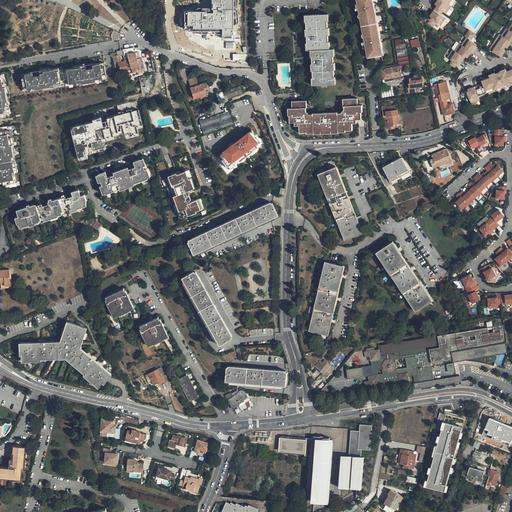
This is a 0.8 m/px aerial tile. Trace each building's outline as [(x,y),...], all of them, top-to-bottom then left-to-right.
[(211,0),(211,14),(187,13),(187,25),(195,26),(193,29),(222,29),(223,37),(234,37),(234,0),(211,0)] [(355,0),(365,51),(378,48),(368,0),(355,0)] [(368,0),(378,48),(365,51),(365,53),(381,50),(372,0),(368,0)] [(445,1),(442,0),(435,0),(437,1),(435,4),(434,6),(443,12),(444,12),(448,6),(445,5),(447,3),(445,1)] [(443,12),(434,6),(432,9),(441,15),(443,12)] [(441,15),(432,9),(430,12),(432,13),(430,16),(428,15),(426,19),(427,20),(426,21),(430,24),(432,20),(434,21),(439,24),(442,19),(440,18),(442,15),(441,15)] [(307,50),(311,49),(311,57),(313,57),(313,64),(312,64),(312,71),(314,71),(314,77),(312,78),(313,85),(336,84),(336,77),(334,77),(334,70),(336,70),(335,63),(334,63),(334,56),(335,56),(335,48),(330,48),(330,42),(328,42),(328,35),(330,34),(329,28),(328,28),(328,21),(329,21),(329,13),(320,14),(315,14),(305,14),(306,22),(308,22),(308,29),(306,29),(306,36),(308,35),(308,43),(307,43),(307,50)] [(465,37),(470,40),(474,34),(468,30),(464,36),(465,37)] [(503,32),(500,36),(500,37),(509,43),(510,42),(511,38),(511,33),(509,32),(507,31),(505,33),(503,32)] [(119,40),(120,35),(113,32),(111,36),(112,41),(119,40)] [(474,46),(476,44),(470,40),(465,37),(462,42),(465,44),(463,47),(470,52),(472,53),(474,50),(472,49),(474,46)] [(496,37),(492,42),(503,49),(503,48),(505,45),(507,46),(509,43),(500,37),(499,39),(496,37)] [(411,53),(416,73),(424,71),(422,62),(424,61),(418,39),(410,41),(412,53),(411,53)] [(492,42),(489,47),(492,49),(490,51),(499,58),(501,54),(500,53),(501,50),(503,49),(492,42)] [(468,55),(470,52),(463,47),(461,45),(459,48),(457,46),(453,51),(454,51),(463,58),(464,56),(466,53),(468,55)] [(405,49),(395,51),(398,64),(402,64),(403,68),(409,67),(405,49)] [(461,60),(463,58),(454,51),(452,54),(450,52),(446,57),(450,61),(452,62),(450,65),(454,68),(455,66),(457,67),(459,63),(458,62),(459,59),(461,60)] [(137,61),(137,59),(135,52),(126,54),(128,61),(128,63),(137,61)] [(119,63),(121,72),(127,70),(128,74),(131,73),(128,63),(128,61),(119,63)] [(131,73),(137,71),(137,68),(140,67),(137,61),(128,63),(131,73)] [(73,68),(63,70),(60,71),(59,68),(53,69),(40,72),(35,73),(35,76),(33,76),(33,75),(30,76),(29,74),(22,75),(24,87),(25,90),(36,88),(36,89),(43,88),(51,87),(51,85),(62,83),(61,80),(65,79),(66,82),(69,81),(70,84),(81,82),(81,84),(96,81),(96,79),(107,77),(107,74),(104,63),(97,64),(97,66),(94,66),(94,68),(92,68),(92,65),(86,66),(73,68)] [(380,69),(382,79),(400,76),(399,66),(380,69)] [(503,82),(504,84),(509,82),(506,74),(505,71),(504,69),(498,71),(499,73),(497,73),(500,83),(503,82)] [(489,79),(492,89),(498,87),(497,84),(500,83),(497,73),(494,74),(495,76),(489,78),(489,79)] [(6,87),(7,94),(10,94),(7,74),(0,75),(0,76),(2,76),(4,87),(6,87)] [(69,81),(66,82),(65,79),(61,80),(62,83),(51,85),(51,87),(43,88),(45,94),(110,82),(108,74),(107,74),(107,77),(96,79),(96,81),(81,84),(81,82),(70,84),(69,81)] [(0,118),(7,117),(6,115),(6,113),(9,113),(7,103),(8,102),(7,94),(6,87),(4,87),(2,76),(0,76),(0,118)] [(422,86),(421,76),(416,77),(413,77),(408,78),(409,82),(407,83),(408,87),(407,87),(407,93),(414,92),(414,87),(419,86),(422,86)] [(187,81),(189,87),(198,85),(196,77),(187,80),(187,81)] [(487,89),(488,92),(493,90),(492,89),(489,79),(485,81),(484,79),(480,80),(481,83),(484,90),(487,89)] [(437,95),(442,116),(452,113),(450,104),(446,105),(445,100),(448,99),(444,82),(442,82),(438,83),(436,84),(438,94),(437,95)] [(193,98),(204,94),(202,88),(206,87),(204,83),(198,85),(189,87),(193,98)] [(477,97),(478,100),(483,98),(482,95),(485,94),(485,93),(484,90),(481,83),(477,85),(478,87),(474,89),(477,97)] [(239,86),(221,92),(223,99),(241,93),(239,86)] [(465,92),(469,103),(475,101),(474,98),(477,97),(474,89),(473,86),(469,88),(470,90),(467,91),(465,92)] [(389,88),(379,90),(380,97),(391,95),(389,88)] [(308,100),(293,101),(293,108),(289,108),(289,115),(291,115),(291,122),(296,122),(296,125),(300,125),(301,132),(308,132),(308,133),(314,133),(315,134),(339,133),(339,132),(346,131),(346,130),(353,130),(353,123),(357,123),(357,119),(362,119),(362,112),(363,112),(363,105),(358,105),(358,98),(344,99),(344,106),(345,106),(345,109),(342,113),(339,113),(338,112),(314,113),(314,114),(310,114),(307,111),(307,107),(308,107),(308,100)] [(399,123),(397,110),(396,105),(381,108),(382,113),(384,119),(386,130),(389,129),(394,128),(393,126),(396,125),(395,124),(399,123)] [(92,124),(71,131),(79,160),(86,159),(87,153),(105,149),(105,140),(113,140),(113,136),(125,134),(125,139),(140,136),(138,129),(142,128),(138,110),(103,121),(102,116),(90,120),(92,124)] [(232,125),(228,112),(198,121),(202,135),(232,125)] [(14,176),(16,175),(13,160),(13,156),(15,156),(11,137),(9,138),(8,132),(10,132),(9,126),(0,127),(0,181),(0,182),(4,181),(4,184),(6,184),(6,188),(18,186),(17,181),(15,181),(14,176)] [(256,145),(260,141),(251,130),(219,155),(228,166),(232,163),(233,164),(239,160),(238,158),(250,149),(251,151),(257,146),(256,145)] [(11,132),(10,132),(8,132),(9,138),(11,137),(15,156),(13,156),(16,175),(14,176),(15,181),(17,181),(18,180),(17,175),(19,175),(16,160),(18,159),(14,137),(12,137),(11,132)] [(500,132),(494,132),(494,136),(495,136),(494,145),(503,146),(503,142),(504,137),(501,137),(501,132),(500,132)] [(483,151),(483,152),(487,150),(484,144),(487,142),(486,139),(485,138),(487,137),(485,133),(476,139),(483,151)] [(476,139),(475,137),(466,143),(468,146),(469,145),(470,146),(472,149),(475,147),(479,153),(483,151),(476,139)] [(452,164),(446,149),(430,156),(432,159),(428,161),(431,169),(437,166),(439,169),(452,164)] [(384,169),(392,183),(411,173),(402,158),(384,169)] [(107,171),(99,174),(102,181),(105,192),(120,187),(120,188),(135,183),(134,181),(148,176),(142,159),(134,161),(136,167),(129,169),(129,168),(115,173),(115,174),(109,176),(107,171)] [(487,165),(498,177),(503,171),(496,164),(493,166),(492,165),(490,162),(487,165)] [(492,181),(492,182),(498,177),(487,165),(484,168),(487,170),(488,172),(485,174),(492,181)] [(345,238),(361,232),(336,170),(321,175),(345,238)] [(180,211),(182,218),(196,212),(196,210),(200,209),(196,199),(192,200),(191,198),(190,198),(189,195),(186,194),(185,191),(188,189),(192,188),(185,171),(164,179),(171,197),(170,197),(175,213),(180,211)] [(475,176),(486,187),(492,181),(485,174),(484,173),(482,176),(481,175),(478,173),(475,176)] [(473,185),(480,192),(486,187),(475,176),(472,178),(474,181),(476,182),(473,185)] [(468,191),(475,199),(481,193),(480,192),(473,185),(472,183),(471,182),(468,185),(470,187),(471,188),(468,191)] [(506,190),(507,186),(499,186),(499,190),(496,190),(496,199),(505,199),(505,195),(505,190),(506,190)] [(35,205),(18,212),(20,218),(23,227),(30,224),(30,225),(36,223),(36,222),(41,220),(41,221),(63,214),(63,213),(67,211),(67,212),(78,208),(78,207),(85,205),(82,196),(80,190),(72,192),(73,194),(74,196),(67,199),(66,196),(49,203),(50,205),(44,207),(43,205),(36,207),(35,205)] [(468,204),(469,204),(475,199),(468,191),(465,195),(464,193),(462,191),(459,194),(468,204)] [(468,204),(459,194),(458,193),(455,196),(457,198),(458,200),(455,203),(462,210),(468,204)] [(277,216),(271,203),(264,206),(264,205),(193,237),(193,239),(188,242),(193,254),(277,216)] [(489,219),(496,228),(499,225),(496,222),(504,215),(498,209),(491,215),(492,216),(489,219)] [(63,214),(41,221),(41,223),(41,224),(64,216),(64,215),(63,214)] [(30,224),(23,227),(20,218),(16,220),(20,229),(30,226),(30,225),(30,224)] [(496,228),(489,219),(486,221),(486,222),(479,228),(485,236),(488,233),(491,231),(492,230),(493,231),(496,228)] [(97,231),(101,225),(96,221),(92,227),(97,231)] [(393,241),(376,252),(416,312),(433,301),(393,241)] [(511,251),(511,248),(510,246),(508,248),(504,251),(503,249),(502,247),(501,247),(500,248),(498,250),(507,261),(511,257),(511,253),(511,251)] [(507,261),(498,250),(495,252),(495,253),(497,255),(498,256),(494,259),(501,266),(507,261)] [(345,266),(325,261),(309,331),(328,336),(345,266)] [(479,270),(480,273),(483,272),(484,273),(486,277),(488,280),(496,275),(492,267),(491,268),(489,264),(480,269),(479,270)] [(10,269),(0,269),(0,288),(10,288),(10,269)] [(181,278),(219,344),(230,338),(226,330),(228,329),(198,276),(196,277),(193,271),(181,278)] [(467,276),(462,278),(466,287),(465,287),(467,291),(477,286),(475,282),(475,283),(474,281),(472,278),(470,274),(467,276)] [(477,286),(467,291),(469,294),(468,295),(472,304),(480,300),(476,291),(479,289),(477,286)] [(125,295),(122,288),(104,297),(112,314),(116,312),(117,313),(127,308),(126,307),(130,305),(128,301),(125,295)] [(499,293),(497,293),(497,297),(496,297),(492,298),(487,298),(488,308),(498,307),(498,305),(502,305),(501,293),(499,293)] [(501,293),(502,305),(506,305),(506,303),(511,302),(511,294),(505,295),(505,293),(501,293)] [(160,323),(157,316),(138,325),(146,342),(151,340),(151,342),(162,337),(161,335),(165,333),(163,329),(160,323)] [(86,327),(67,321),(60,341),(19,343),(20,355),(21,355),(22,362),(41,361),(41,359),(65,358),(84,373),(83,375),(98,387),(102,382),(104,383),(111,374),(80,347),(86,327)] [(440,348),(438,336),(379,346),(379,350),(380,355),(398,352),(400,351),(399,346),(403,346),(409,345),(410,350),(410,352),(411,357),(415,356),(415,354),(422,352),(430,351),(429,350),(440,348)] [(508,351),(507,344),(453,353),(454,360),(508,351)] [(378,375),(368,377),(369,382),(370,387),(375,386),(380,385),(381,390),(385,389),(396,387),(400,386),(400,384),(405,383),(410,382),(408,375),(408,373),(413,372),(413,374),(418,373),(420,383),(435,380),(432,364),(430,351),(422,352),(415,354),(415,356),(411,357),(410,352),(410,350),(409,345),(403,346),(399,346),(400,351),(398,352),(380,355),(379,350),(375,351),(369,351),(370,358),(371,361),(372,366),(381,365),(382,370),(383,375),(378,375)] [(369,351),(375,351),(374,348),(367,349),(367,350),(364,351),(365,359),(369,358),(369,362),(371,361),(370,358),(369,351)] [(321,376),(325,379),(329,374),(330,372),(333,374),(336,371),(321,359),(315,366),(323,373),(321,376)] [(382,370),(381,365),(372,366),(362,368),(347,371),(348,380),(368,377),(378,375),(378,370),(382,370)] [(286,386),(287,372),(279,372),(279,371),(234,367),(234,368),(228,367),(226,381),(286,386)] [(158,369),(149,374),(154,384),(158,382),(163,380),(160,373),(158,369)] [(461,376),(435,380),(420,383),(418,373),(413,374),(416,390),(462,382),(461,376)] [(187,376),(179,380),(182,386),(185,392),(187,397),(190,402),(198,398),(195,393),(193,388),(190,382),(187,376)] [(366,392),(376,390),(375,386),(370,387),(369,382),(364,383),(366,392)] [(232,408),(238,405),(238,404),(243,401),(243,400),(247,397),(243,389),(238,391),(237,390),(232,393),(231,393),(226,396),(232,408)] [(100,431),(113,432),(114,419),(102,418),(100,431)] [(113,432),(100,431),(100,435),(115,436),(117,420),(114,419),(113,432)] [(495,436),(511,443),(511,441),(511,434),(504,431),(507,424),(497,420),(495,424),(499,426),(495,436)] [(442,429),(426,487),(444,492),(463,427),(446,422),(444,429),(442,429)] [(341,454),(338,486),(357,487),(361,487),(364,456),(361,456),(362,448),(370,449),(372,424),(360,423),(359,430),(359,433),(350,433),(349,455),(341,454)] [(127,430),(126,436),(129,437),(129,438),(132,439),(132,441),(139,443),(145,437),(145,433),(139,432),(140,431),(131,430),(131,431),(127,430)] [(170,436),(168,444),(176,446),(177,442),(177,440),(180,441),(179,443),(186,445),(188,436),(178,434),(173,433),(172,437),(170,436)] [(313,433),(313,437),(310,437),(309,454),(306,496),(311,497),(311,500),(315,501),(315,497),(328,498),(328,495),(330,480),(329,480),(329,476),(330,476),(331,460),(330,460),(331,456),(332,440),(332,439),(332,436),(329,435),(329,434),(324,435),(313,433)] [(309,454),(310,437),(280,435),(279,452),(309,454)] [(197,440),(194,452),(198,453),(199,449),(206,451),(208,442),(206,442),(207,438),(201,437),(200,440),(197,440)] [(480,449),(482,443),(476,441),(473,447),(480,449)] [(0,478),(19,480),(20,468),(21,455),(19,454),(19,448),(11,447),(11,454),(16,455),(15,463),(10,463),(7,463),(7,468),(6,471),(0,470),(0,478)] [(114,449),(103,448),(103,452),(105,452),(104,462),(117,463),(118,453),(114,452),(114,449)] [(408,451),(399,450),(396,464),(403,465),(402,468),(412,469),(414,454),(408,453),(408,451)] [(135,459),(127,458),(127,472),(134,472),(134,470),(143,471),(144,464),(140,463),(140,462),(138,462),(137,461),(137,460),(136,460),(135,460),(135,459)] [(171,470),(158,466),(155,475),(172,480),(174,473),(170,472),(171,470)] [(476,481),(486,484),(489,476),(483,474),(485,471),(471,466),(467,476),(477,480),(476,481)] [(490,468),(487,475),(489,476),(486,484),(489,485),(490,483),(494,485),(499,471),(490,468)] [(184,479),(182,486),(198,491),(200,483),(198,482),(199,478),(198,478),(190,475),(190,476),(189,478),(188,478),(188,480),(184,479)] [(401,496),(389,490),(387,494),(388,495),(383,503),(394,510),(401,496)] [(257,511),(259,508),(249,504),(249,506),(246,505),(245,506),(237,503),(236,504),(231,502),(231,503),(227,502),(222,511),(257,511)]
